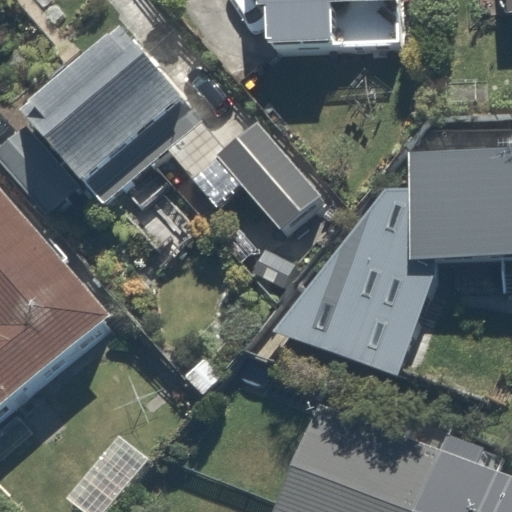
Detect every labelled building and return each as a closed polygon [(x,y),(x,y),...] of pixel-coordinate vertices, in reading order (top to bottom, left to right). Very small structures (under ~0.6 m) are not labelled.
[(425,0),(281,0),(281,62),(426,62),(425,0)] [(172,161),(215,126),(141,35),(40,117),(115,208),(172,161)] [(289,246),(335,208),(267,125),(236,151),(215,126),(172,161),(224,224),(252,201),(289,246)] [(281,337),(425,383),(466,271),(511,271),(511,160),(434,161),(281,337)] [(0,457),(144,324),(0,169),(0,457)] [(511,511),(511,476),(330,407),(289,511),(511,511)]
